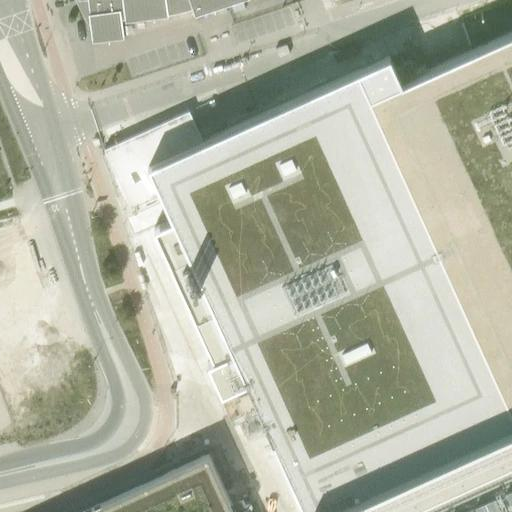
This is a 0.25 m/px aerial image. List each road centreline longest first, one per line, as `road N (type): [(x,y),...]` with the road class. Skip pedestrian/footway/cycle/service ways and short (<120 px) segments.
road 1 (tertiary): [(0,477),(110,459),(135,437),(143,422),(140,389),(92,306)]
road 2 (tertiary): [(92,306),(114,389),(105,427),(0,475)]
road 3 (tertiary): [(92,306),(35,134)]
